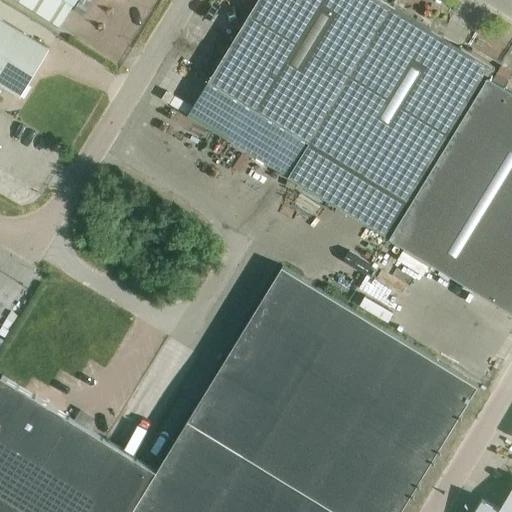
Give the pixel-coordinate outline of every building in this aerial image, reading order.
[(63,16),(72,3),(73,0),(17,0),(58,25),(63,16)] [(511,90),(487,75),(492,66),(384,0),(252,0),(184,111),(511,311),(511,90)] [(0,85),(17,96),(47,48),(0,19),(0,85)] [(162,92),(154,110),(164,114),(172,97),(162,92)] [(397,511),(475,384),(280,265),(154,470),(0,375),(0,511),(397,511)] [(118,420),(158,351),(131,336),(91,405),(118,420)] [(511,511),(511,487),(499,508),(482,498),(473,511),(511,511)]
